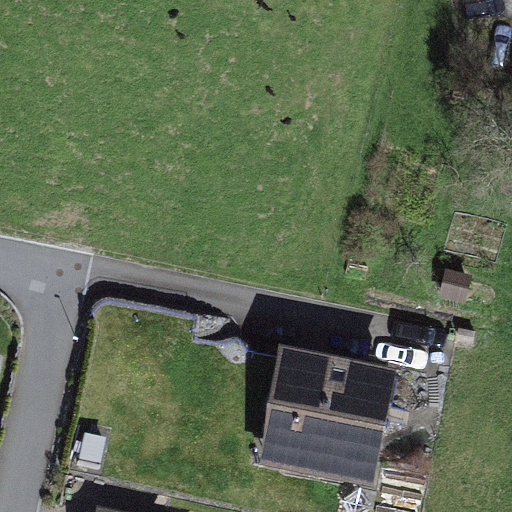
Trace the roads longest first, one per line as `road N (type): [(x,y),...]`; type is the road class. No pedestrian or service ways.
road 1 (unclassified): [(0,262),(37,269),(55,302),(11,511)]
road 2 (unknown): [(37,269),(277,315)]
